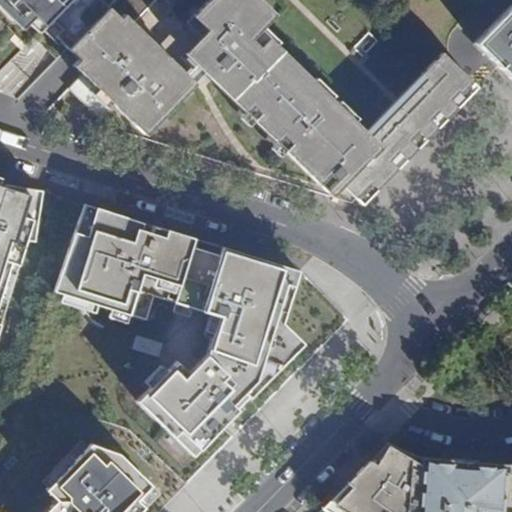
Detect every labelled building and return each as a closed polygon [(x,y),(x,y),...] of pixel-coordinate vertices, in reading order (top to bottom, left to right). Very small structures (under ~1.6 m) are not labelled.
[(5,0),(38,32),(50,19),(59,28),(53,34),(67,48),(106,7),(98,0),(5,0)] [(259,0),(218,0),(192,27),(212,48),(196,64),(325,190),(336,179),(354,197),(368,183),(376,189),(396,169),(386,160),(396,150),(405,159),(415,149),(406,140),(416,130),(425,139),(435,128),(426,119),(435,110),(444,119),(455,108),(450,102),(471,82),(442,52),(421,74),(426,79),(366,139),(270,46),(264,52),(256,45),(276,25),(255,5),(259,0)] [(511,2),(475,42),(511,78),(511,2)] [(150,140),(200,89),(128,19),(124,23),(107,6),(106,7),(67,48),(118,98),(112,104),(150,140)] [(435,110),(426,119),(435,128),(444,119),(435,110)] [(416,130),(406,140),(415,149),(425,139),(416,130)] [(396,150),(386,160),(396,169),(405,159),(396,150)] [(8,172),(0,169),(0,333),(5,318),(0,316),(0,310),(5,295),(14,266),(17,257),(24,259),(33,230),(45,193),(5,180),(8,172)] [(171,423),(197,449),(308,339),(286,319),(301,271),(302,266),(91,201),(59,285),(87,294),(90,284),(118,292),(115,302),(152,314),(159,292),(222,311),(211,350),(184,376),(173,365),(171,367),(143,396),(171,423)] [(43,329),(27,377),(90,398),(98,372),(122,380),(129,357),(43,329)] [(0,511),(135,511),(161,487),(122,447),(94,438),(91,441),(84,435),(45,474),(61,495),(42,511),(13,511),(0,505),(0,511)] [(386,442),(368,461),(375,465),(387,445),(421,465),(425,466),(426,459),(421,457),(409,453),(397,448),(386,442)] [(387,445),(375,465),(368,461),(347,482),(351,487),(333,505),(344,511),(511,511),(511,470),(506,472),(501,472),(502,465),(484,467),(471,467),(446,464),(426,459),(425,466),(421,465),(387,445)] [(511,464),(509,465),(502,465),(501,472),(506,472),(511,470),(511,464)]
